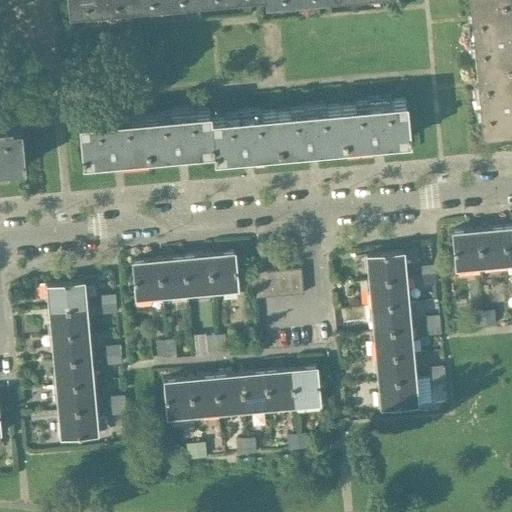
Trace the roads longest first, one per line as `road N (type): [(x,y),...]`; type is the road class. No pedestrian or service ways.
road 1 (residential): [(0,238),(308,208)]
road 2 (residential): [(308,208),(511,189)]
road 3 (residential): [(266,316),(317,311),(308,208)]
